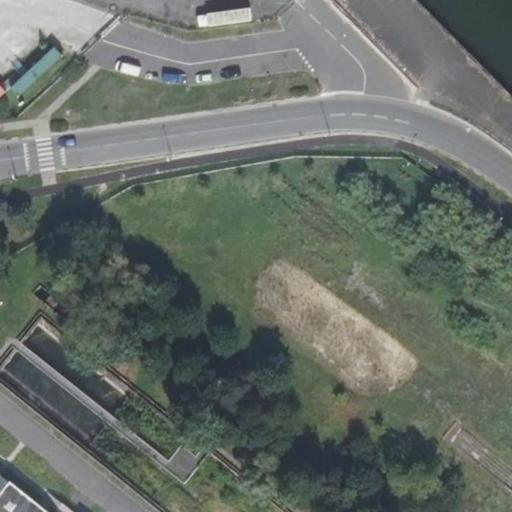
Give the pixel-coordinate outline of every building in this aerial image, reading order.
[(23,95),(64,54),(49,39),(21,67),(26,72),(13,86),(23,95)] [(98,347),(92,354),(101,362),(107,354),(118,363),(125,355),(41,286),(33,296),(98,347)] [(81,337),(77,342),(83,348),(87,343),(81,337)] [(151,394),(147,399),(152,403),(157,398),(151,394)] [(221,450),(216,455),(223,460),(227,455),(221,450)] [(47,511),(51,508),(44,502),(40,507),(0,475),(0,511),(47,511)]
